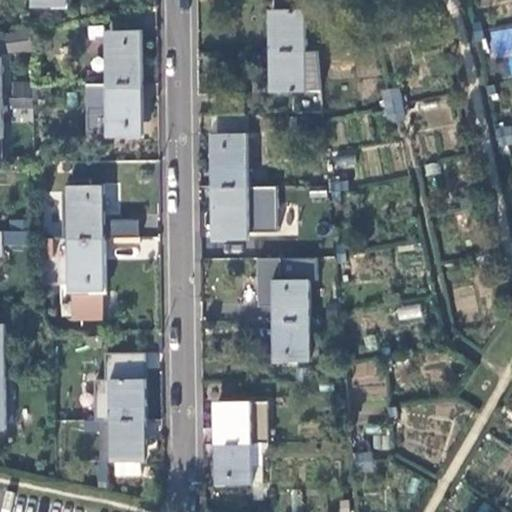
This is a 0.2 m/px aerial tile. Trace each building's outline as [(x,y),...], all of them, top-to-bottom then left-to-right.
[(305,0),(276,0),(276,11),(301,11),(306,11),(305,0)] [(276,11),(277,51),(314,51),(314,35),(302,35),(301,11),(276,11)] [(511,28),(490,31),(493,54),(511,51),(511,28)] [(33,52),(32,29),(1,36),(1,54),(33,52)] [(114,83),(139,83),(138,37),(113,37),(114,83)] [(314,51),(277,51),(277,91),(315,91),(314,51)] [(88,84),(89,134),(115,133),(115,129),(139,128),(139,83),(114,83),(88,84)] [(34,99),(49,99),(49,84),(34,85),(34,99)] [(385,97),(389,116),(408,112),(404,93),(385,97)] [(219,94),(219,114),(245,113),(245,94),(219,94)] [(219,140),(219,186),(259,186),(258,140),(219,140)] [(259,186),(219,186),(220,232),(262,232),(262,211),(276,211),(275,186),(259,186)] [(75,238),(100,237),(99,191),(74,192),(75,238)] [(468,195),(473,215),(482,213),(476,192),(468,195)] [(139,249),(139,219),(111,219),(111,248),(139,249)] [(3,230),(2,246),(25,248),(27,233),(3,230)] [(101,283),(100,237),(75,238),(75,242),(62,242),(62,278),(76,278),(76,284),(101,283)] [(339,243),(341,263),(349,262),(348,243),(339,243)] [(279,270),(279,279),(313,279),(313,252),(279,270)] [(478,257),(482,268),(492,265),(489,254),(478,257)] [(279,279),(280,319),(305,319),(305,305),(313,305),(313,298),(313,279),(279,279)] [(318,319),(341,318),(339,297),(313,298),(313,305),(305,305),(305,319),(318,319)] [(305,319),(280,319),(281,360),(319,360),(318,319),(305,319)] [(383,346),(387,368),(397,366),(393,344),(383,346)] [(378,361),(355,362),(356,385),(379,383),(378,361)] [(4,376),(0,376),(0,421),(15,421),(15,376),(4,376)] [(102,419),(142,419),(142,379),(102,379),(102,419)] [(223,402),(224,442),(264,442),(268,442),(267,401),(223,402)] [(390,406),(392,416),(402,414),(400,404),(390,406)] [(92,419),(92,431),(102,431),(103,460),(115,460),(141,459),(142,459),(142,419),(102,419),(92,419)] [(264,442),(224,442),(225,483),(265,482),(264,442)] [(357,450),(360,470),(370,468),(367,449),(357,450)] [(141,459),(115,460),(115,474),(141,473),(141,459)]
